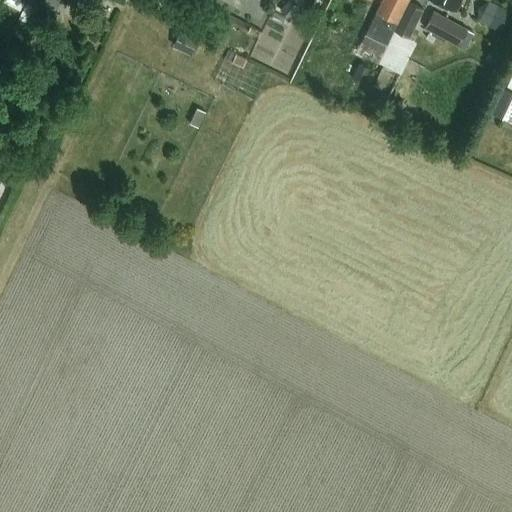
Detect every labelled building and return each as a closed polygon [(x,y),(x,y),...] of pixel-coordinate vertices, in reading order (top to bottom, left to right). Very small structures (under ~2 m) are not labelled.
[(56,11),(61,0),(43,0),(42,4),(56,11)] [(289,20),(299,9),(289,0),(279,11),(289,20)] [(408,0),(381,0),(375,13),(397,24),(408,0)] [(433,0),(456,11),(460,0),(433,0)] [(495,21),(503,4),(493,0),(490,0),(483,16),(495,21)] [(409,38),(423,9),(408,2),(394,31),(409,38)] [(467,29),(433,11),(424,28),(458,46),(467,29)] [(179,37),(173,50),(189,58),(196,45),(179,37)] [(242,68),(245,61),(235,56),(231,64),(242,68)] [(511,113),(511,92),(503,89),(495,105),(511,113)] [(198,128),(205,113),(196,109),(189,124),(198,128)]
